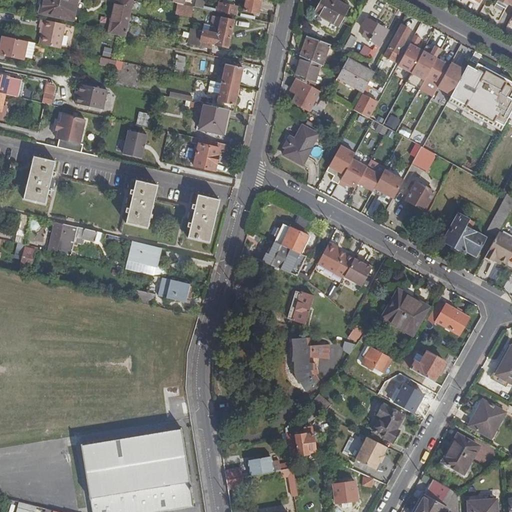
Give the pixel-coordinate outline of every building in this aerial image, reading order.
[(73,20),(77,0),(46,0),(44,14),(73,20)] [(116,0),(109,34),(122,37),(126,38),(131,17),(134,0),(116,0)] [(196,8),(203,10),(205,0),(203,0),(196,0),(195,8),(196,8)] [(257,15),(260,0),(246,0),(244,12),(257,15)] [(320,0),(313,14),(339,28),(349,10),(330,0),(320,0)] [(216,12),(235,16),(237,9),(235,9),(235,7),(218,4),(216,12)] [(195,8),(184,6),(180,5),(178,13),(194,16),(196,8),(195,8)] [(511,16),(510,20),(503,33),(510,37),(511,33),(511,16)] [(216,46),(228,49),(234,22),(215,18),(211,34),(218,35),(216,46)] [(65,25),(41,20),(39,28),(42,29),(39,45),(60,49),(65,25)] [(378,46),(387,31),(366,20),(361,29),(366,32),(362,38),(378,46)] [(400,26),(387,49),(383,57),(395,63),(399,55),(397,54),(410,31),(401,27),(400,26)] [(218,35),(211,34),(191,30),(188,45),(210,50),(211,45),(216,46),(218,35)] [(418,45),(421,38),(413,34),(410,42),(418,45)] [(36,44),(3,37),(0,48),(0,55),(23,60),(24,58),(33,57),(36,44)] [(350,37),(343,50),(349,53),(356,40),(350,37)] [(301,58),(302,59),(320,67),(322,68),(329,46),(307,38),(301,58)] [(177,59),(174,73),(183,75),(186,58),(176,55),(175,58),(177,59)] [(100,64),(116,67),(117,61),(101,58),(100,64)] [(230,66),(231,60),(224,59),(222,64),(225,65),(222,78),(218,78),(217,82),(240,87),(244,69),(230,66)] [(302,59),(296,79),(297,80),(314,89),(320,67),(302,59)] [(347,60),(339,75),(337,79),(363,94),(373,75),(347,60)] [(0,94),(5,95),(9,78),(0,75),(0,94)] [(488,85),(469,75),(461,90),(480,100),(488,85)] [(314,89),(297,80),(293,88),(299,92),(293,103),(309,112),(319,92),(314,89)] [(236,106),(240,87),(217,82),(210,81),(208,92),(219,94),(217,105),(220,106),(221,103),(236,106)] [(46,82),(40,102),(50,105),(56,85),(46,82)] [(108,90),(81,84),(77,104),(103,110),(108,90)] [(430,105),(398,88),(387,107),(420,124),(430,105)] [(493,111),(481,104),(466,131),(466,132),(449,163),(453,165),(476,178),(508,119),(495,112),(496,110),(507,116),(511,107),(511,98),(496,90),(488,105),(495,109),(493,111)] [(171,92),(170,97),(192,102),(193,97),(171,92)] [(459,96),(453,93),(447,103),(453,107),(459,96)] [(366,106),(362,115),(368,119),(377,104),(368,99),(365,106),(366,106)] [(466,131),(481,104),(476,101),(460,128),(466,131)] [(354,111),(359,114),(362,115),(366,106),(365,106),(361,104),(359,102),(354,111)] [(222,134),(223,135),(228,110),(205,105),(200,130),(210,132),(210,135),(221,138),(222,134)] [(225,135),(231,111),(228,110),(223,135),(225,135)] [(59,140),(57,148),(81,154),(83,145),(80,145),(85,121),(62,115),(60,124),(57,123),(57,125),(59,126),(59,129),(57,129),(56,131),(59,131),(57,140),(59,140)] [(429,137),(422,148),(429,152),(436,156),(449,163),(466,132),(439,118),(429,137)] [(112,134),(115,121),(107,120),(104,132),(112,134)] [(415,129),(409,141),(422,148),(429,137),(415,129)] [(148,135),(127,130),(122,154),(142,158),(148,135)] [(291,137),(286,145),(289,147),(287,150),(284,155),(303,166),(312,149),(291,137)] [(221,144),(200,139),(195,165),(216,170),(217,162),(218,162),(219,158),(219,157),(220,149),(219,149),(221,144)] [(422,148),(409,141),(399,159),(412,166),(414,163),(422,148)] [(381,169),(379,173),(351,160),(354,152),(337,144),(324,173),(338,179),(336,182),(355,190),(357,185),(392,200),(402,178),(381,169)] [(91,148),(89,155),(98,157),(99,150),(91,148)] [(429,152),(422,148),(414,163),(412,166),(426,174),(436,156),(429,152)] [(54,172),(56,162),(34,157),(24,199),(46,205),(48,195),(51,195),(52,191),(49,190),(53,177),(55,177),(56,173),(54,172)] [(511,175),(502,192),(503,192),(511,197),(511,194),(511,175)] [(148,228),(158,186),(136,181),(133,191),(131,190),(130,194),(132,195),(129,209),(127,209),(126,213),(128,213),(126,223),(148,228)] [(406,201),(424,211),(434,193),(416,183),(406,201)] [(210,243),(220,200),(198,195),(195,205),(192,205),(191,209),(194,210),(191,224),(188,223),(187,227),(190,228),(188,237),(210,243)] [(488,232),(497,237),(509,215),(500,211),(488,232)] [(486,238),(479,235),(465,227),(469,220),(459,214),(445,242),(465,253),(467,250),(476,256),(486,238)] [(23,215),(19,229),(27,231),(30,217),(23,215)] [(315,220),(310,218),(304,231),(309,234),(315,220)] [(465,227),(479,235),(480,232),(472,228),(475,223),(469,220),(465,227)] [(56,223),(50,251),(58,253),(64,225),(56,223)] [(64,225),(58,253),(72,256),(75,243),(79,228),(64,225)] [(274,243),(307,258),(302,256),(300,254),(305,245),(307,246),(310,238),(283,225),(274,243)] [(96,243),(98,233),(79,228),(75,243),(83,245),(85,240),(96,243)] [(156,267),(160,249),(133,243),(129,261),(141,264),(156,267)] [(274,243),(264,265),(273,267),(297,277),(307,258),(274,243)] [(337,248),(329,243),(318,265),(337,275),(348,256),(339,252),(336,250),(337,248)] [(36,252),(26,249),(22,265),(31,268),(36,252)] [(372,268),(354,259),(345,277),(362,287),(372,268)] [(187,303),(191,285),(164,278),(159,296),(187,303)] [(314,297),(316,290),(313,287),(310,296),(296,292),(288,319),(306,324),(313,300),(315,301),(316,298),(314,297)] [(154,305),(157,296),(137,291),(134,301),(154,305)] [(411,302),(400,296),(395,305),(385,317),(398,326),(413,335),(428,308),(412,300),(411,302)] [(469,319),(453,310),(451,312),(449,311),(448,313),(450,314),(443,326),(460,335),(469,319)] [(372,334),(371,334),(367,331),(360,342),(365,345),(372,334)] [(298,382),(315,386),(317,385),(312,379),(310,379),(310,373),(315,373),(316,367),(309,367),(309,361),(327,361),(328,347),(308,348),(307,340),(292,341),(294,348),(293,363),(296,363),(298,382)] [(342,351),(351,353),(353,343),(344,342),(342,351)] [(360,342),(357,346),(365,351),(368,346),(365,345),(360,342)] [(511,346),(511,347),(502,365),(500,363),(494,374),(511,383),(511,346)] [(384,373),(392,360),(372,349),(363,365),(373,371),(375,368),(384,373)] [(411,370),(434,383),(445,362),(426,352),(420,364),(415,362),(411,370)] [(411,370),(415,362),(407,357),(403,365),(411,370)] [(305,394),(307,392),(315,386),(298,382),(298,385),(301,385),(305,393),(305,394)] [(376,394),(387,400),(389,394),(379,388),(376,394)] [(329,406),(316,398),(311,405),(325,413),(329,406)] [(505,414),(483,401),(469,426),(491,439),(505,414)] [(404,417),(383,404),(377,416),(381,418),(373,432),(394,443),(400,433),(396,430),(404,417)] [(160,511),(169,511),(175,511),(175,509),(194,506),(194,509),(195,509),(192,492),(193,491),(193,487),(192,487),(182,429),(181,429),(181,432),(83,447),(83,445),(81,446),(93,511),(160,511)] [(295,436),(287,433),(289,448),(291,457),(300,456),(308,454),(308,452),(316,450),(313,435),(306,435),(295,436)] [(458,436),(455,441),(476,451),(478,447),(458,436)] [(354,457),(359,442),(348,439),(343,454),(354,457)] [(476,451),(455,441),(443,462),(463,474),(476,451)] [(386,456),(389,449),(375,442),(372,448),(386,456)] [(278,456),(248,461),(250,476),(273,472),(280,471),(279,464),(278,456)] [(291,461),(279,464),(280,471),(293,469),(291,461)] [(282,478),(294,476),(293,469),(280,471),(282,478)] [(226,480),(242,478),(241,470),(225,472),(226,480)] [(226,480),(228,490),(244,487),(242,478),(226,480)] [(373,479),(364,478),(363,486),(372,487),(373,479)] [(459,511),(458,494),(433,480),(414,511),(444,511),(446,509),(450,511),(459,511)] [(356,482),(334,485),(336,503),(358,501),(356,482)] [(497,511),(497,500),(469,502),(469,511),(497,511)]
